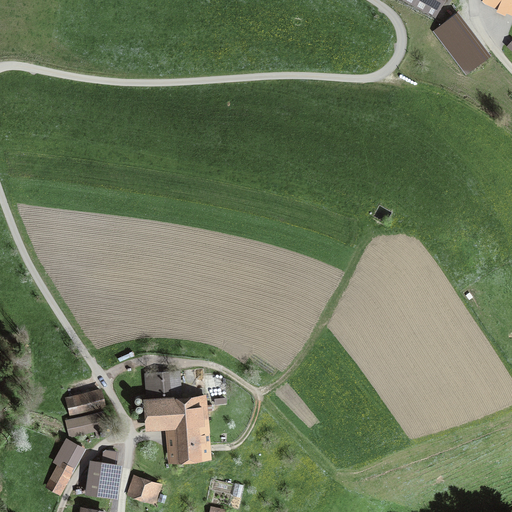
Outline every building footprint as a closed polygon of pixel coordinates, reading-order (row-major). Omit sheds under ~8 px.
[(404,0),(436,18),(445,0),(404,0)] [(489,11),(481,19),(491,29),(499,22),(495,18),(502,12),(511,15),(511,0),(487,0),(485,4),(499,10),(493,16),(489,11)] [(459,11),(434,29),(465,75),(491,57),(459,11)] [(145,373),(147,401),(181,399),(179,370),(145,373)] [(102,393),(67,401),(70,414),(105,406),(102,393)] [(206,397),(181,399),(147,401),(149,426),(172,424),(174,457),(210,454),(206,397)] [(103,412),(66,421),(70,438),(107,429),(103,412)] [(69,448),(66,458),(77,461),(80,451),(69,448)] [(115,465),(95,462),(91,492),(111,495),(115,465)] [(62,465),(51,485),(60,490),(71,470),(62,465)] [(155,502),(161,485),(134,476),(128,493),(155,502)] [(233,495),(234,483),(221,481),(218,508),(238,510),(240,496),(233,495)] [(236,482),(233,494),(241,495),(243,484),(236,482)]
